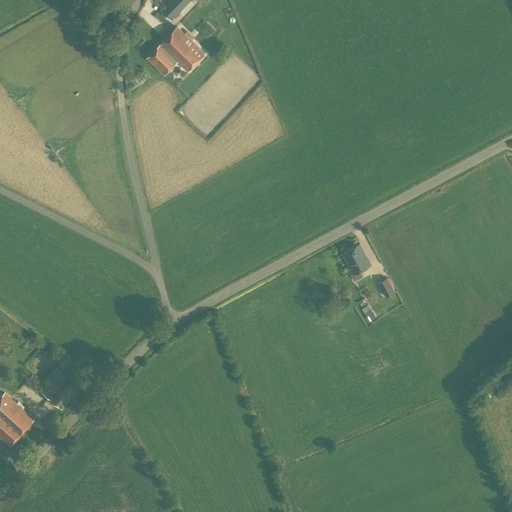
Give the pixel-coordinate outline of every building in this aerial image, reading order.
[(99,13),(110,6),(105,0),(96,0),(92,3),(99,13)] [(169,0),(161,9),(172,20),(190,0),(169,0)] [(177,26),(160,44),(159,43),(146,57),(164,75),(178,60),(187,70),(204,52),(177,26)] [(363,276),(360,270),(372,264),(360,243),(342,253),(353,272),(351,274),(354,281),(363,276)] [(387,277),(378,282),(386,296),(395,291),(387,277)] [(375,317),(367,305),(362,309),(370,321),(375,317)] [(68,378),(55,366),(37,386),(61,408),(78,391),(66,380),(68,378)] [(0,414),(20,432),(33,418),(22,408),(23,406),(18,401),(16,403),(4,392),(0,396),(0,414)] [(0,436),(9,445),(20,432),(0,414),(0,436)]
